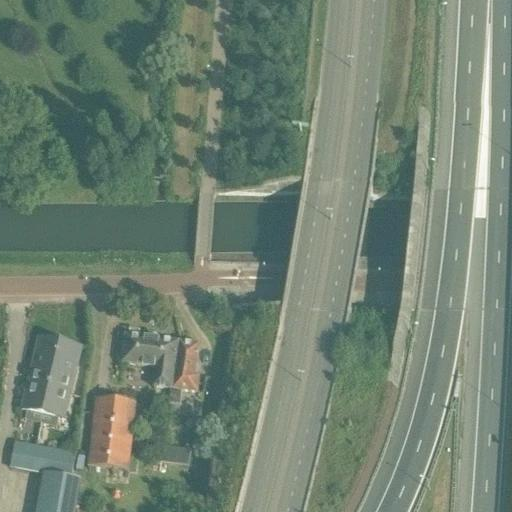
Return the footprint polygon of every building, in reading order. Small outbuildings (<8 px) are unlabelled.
[(154,389),(170,391),(171,391),(173,391),(178,344),(159,341),(156,337),(149,336),(145,339),(126,337),(123,365),(156,369),(154,389)] [(22,412),(44,417),(60,345),(39,340),(22,412)] [(171,391),(170,391),(168,405),(180,407),(182,392),(197,394),(199,379),(195,378),(199,346),(178,344),(173,391),(171,391)] [(60,345),(44,417),(64,422),(82,350),(60,345)] [(89,468),(128,472),(136,405),(96,401),(89,468)] [(50,477),(43,511),(74,511),(80,482),(70,480),(75,456),(15,445),(10,469),(50,477)] [(163,449),(161,464),(188,468),(190,453),(163,449)]
